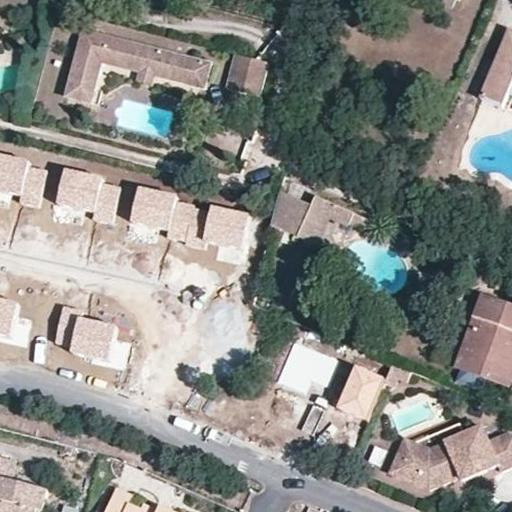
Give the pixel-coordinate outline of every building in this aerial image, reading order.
[(142,68),(148,45),(82,28),(66,95),(91,101),(102,58),(116,62),(131,65),(142,68)] [(511,29),(511,30),(485,98),(505,106),(509,97),(511,88),(511,29)] [(213,64),(148,45),(142,68),(206,86),(213,64)] [(266,62),(238,55),(230,85),(260,94),(266,62)] [(131,65),(116,62),(114,71),(129,74),(131,65)] [(28,164),(0,157),(0,193),(19,197),(18,204),(37,208),(44,173),(27,169),(28,164)] [(101,181),(64,173),(56,207),(93,214),(91,221),(111,225),(118,189),(100,186),(101,181)] [(175,199),(138,191),(130,225),(167,233),(165,239),(185,244),(191,211),(192,208),(174,204),(175,199)] [(346,223),(351,212),(311,197),(307,206),(274,192),(270,203),(266,226),(294,238),(314,246),(326,218),(345,225),(346,223)] [(240,250),(246,216),(210,209),(209,214),(191,211),(185,244),(184,247),(203,250),(205,243),(240,250)] [(359,225),(362,216),(351,212),(346,223),(358,227),(359,225)] [(373,220),(362,216),(359,225),(370,229),(373,220)] [(511,305),(485,295),(459,365),(511,385),(511,381),(511,305)] [(0,303),(0,339),(12,342),(20,308),(0,303)] [(64,308),(57,344),(74,348),(73,354),(110,363),(118,329),(81,320),(83,312),(64,308)] [(335,363),(294,347),(279,385),(305,395),(313,376),(327,382),(335,363)] [(388,377),(360,366),(342,407),(371,419),(388,377)] [(432,447),(469,434),(465,423),(415,440),(432,447)] [(502,474),(511,470),(511,437),(510,437),(492,443),(487,429),(469,434),(432,447),(415,440),(414,439),(400,474),(432,488),(451,481),(449,475),(460,472),(462,477),(499,468),(502,474)] [(414,439),(407,436),(393,471),(400,474),(414,439)] [(0,511),(47,511),(51,495),(15,486),(20,465),(0,460),(0,511)] [(449,475),(451,481),(462,477),(460,472),(449,475)] [(142,511),(137,510),(140,502),(124,494),(115,511),(142,511)]
